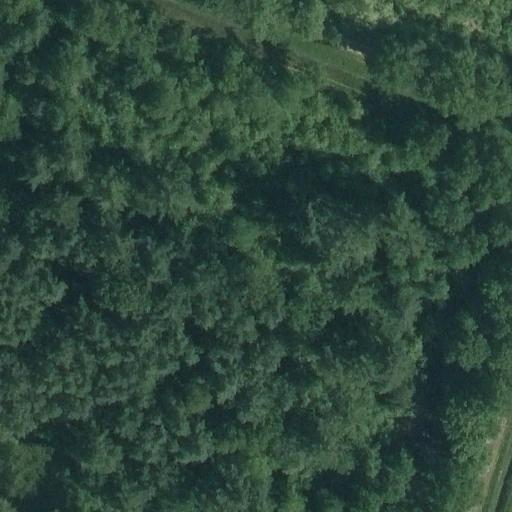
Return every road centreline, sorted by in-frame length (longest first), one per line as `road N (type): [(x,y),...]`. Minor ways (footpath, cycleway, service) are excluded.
road 1 (track): [(237,0),(511,111)]
road 2 (track): [(511,397),(476,511)]
